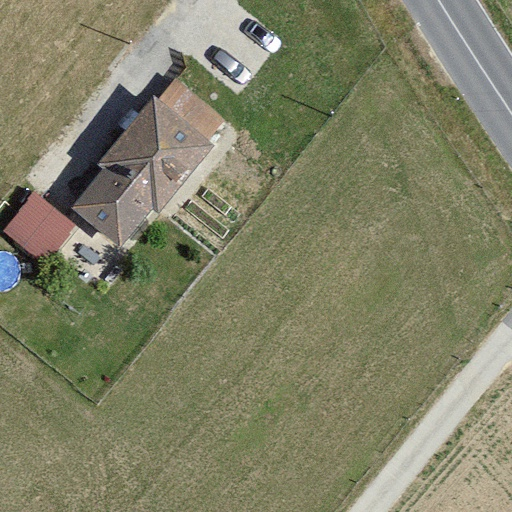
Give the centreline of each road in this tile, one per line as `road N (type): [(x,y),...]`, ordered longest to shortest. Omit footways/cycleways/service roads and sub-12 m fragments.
road 1 (track): [(511,347),(374,511)]
road 2 (tertiary): [(442,0),(511,110)]
